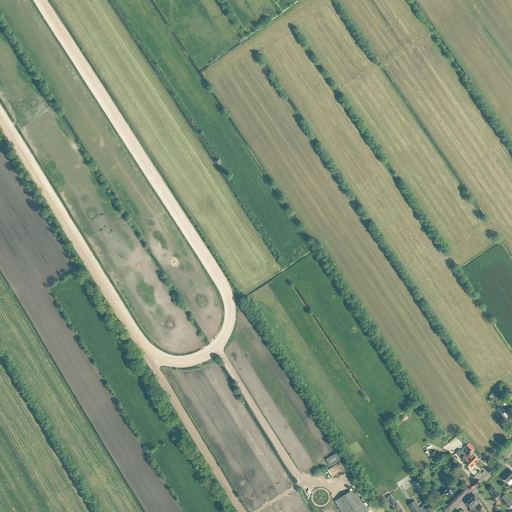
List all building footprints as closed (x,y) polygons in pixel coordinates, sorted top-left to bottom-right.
[(501,406),(497,408),(501,414),(505,412),(502,408),(501,406)] [(468,458),(467,456),(459,449),(456,453),(465,462),(464,462),(470,468),(474,464),(468,458)] [(435,461),(440,457),(436,450),(431,454),(432,456),(434,461),(435,460),(435,461)] [(331,466),(343,459),(338,452),(327,458),(331,466)] [(467,456),(468,458),(474,464),(478,460),(473,454),(472,455),(470,453),(468,455),(467,456)] [(342,462),(328,469),(331,475),(345,469),(342,462)] [(455,472),(453,469),(448,473),(455,480),(457,479),(458,480),(462,476),(457,470),(455,472)] [(511,480),(511,479),(511,477),(511,471),(509,469),(502,477),(509,485),(511,482),(511,480)] [(419,492),(425,489),(418,479),(412,482),(419,492)] [(448,484),(443,480),(441,483),(445,487),(447,485),(448,486),(442,492),(448,497),(451,494),(454,490),(455,489),(450,484),(449,485),(448,484)] [(491,485),(487,489),(492,494),(491,495),(494,498),(497,496),(499,498),(505,507),(506,506),(507,508),(511,504),(511,503),(505,494),(502,496),(499,493),(500,493),(491,485)] [(341,511),(366,511),(368,511),(353,488),(334,501),(341,511)] [(471,497),(470,498),(476,505),(479,503),(480,504),(481,503),(480,502),(480,501),(475,495),(473,496),(473,495),(471,497)] [(467,502),(466,503),(471,509),(469,511),(470,511),(485,511),(484,510),(481,511),(477,507),(475,509),(474,507),(476,505),(470,498),(466,501),(467,502)] [(415,500),(408,505),(412,511),(424,511),(426,511),(433,511),(435,510),(429,505),(428,506),(425,503),(420,508),(415,500)]
